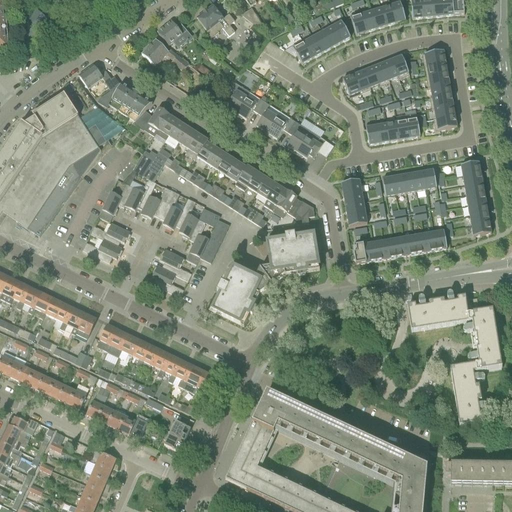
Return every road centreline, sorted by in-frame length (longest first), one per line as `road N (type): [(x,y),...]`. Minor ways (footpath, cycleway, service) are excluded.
road 1 (residential): [(360,160),(466,136),(451,42),(367,56),(312,89)]
road 2 (residential): [(98,48),(311,191)]
road 3 (residential): [(246,372),(413,445)]
road 4 (tertiary): [(250,364),(119,301)]
road 5 (residential): [(136,459),(6,397)]
road 6 (tertiary): [(119,301),(0,243)]
road 7 (tertiary): [(0,122),(98,48)]
